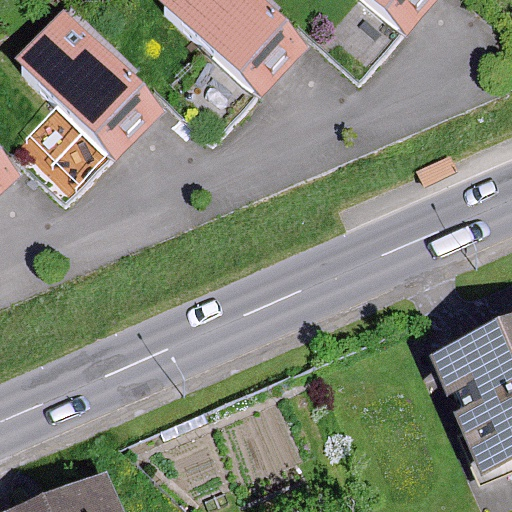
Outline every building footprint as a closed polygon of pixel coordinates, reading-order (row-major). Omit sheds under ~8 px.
[(259,101),(303,54),(245,0),(182,0),(168,15),(259,101)] [(359,0),(399,37),(434,0),(359,0)] [(108,162),(152,116),(61,30),(17,77),(108,162)] [(0,194),(14,180),(0,166),(0,194)] [(511,350),(442,379),(483,478),(511,466),(511,350)] [(117,511),(108,490),(55,511),(117,511)]
